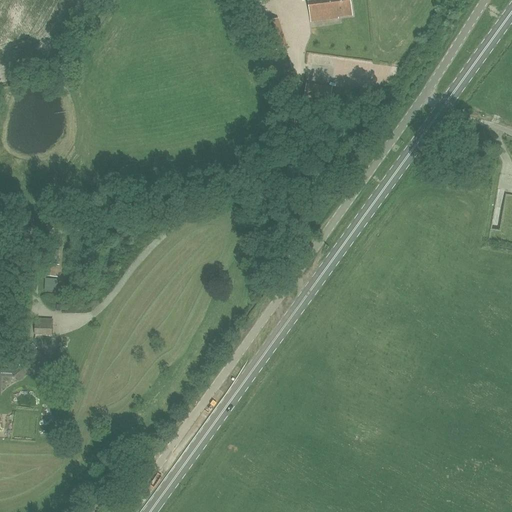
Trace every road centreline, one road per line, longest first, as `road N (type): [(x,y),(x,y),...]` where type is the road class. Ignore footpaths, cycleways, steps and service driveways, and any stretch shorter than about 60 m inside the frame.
road 1 (unclassified): [(124,511),(294,276)]
road 2 (primary): [(150,511),(303,302)]
road 3 (primary): [(303,302),(443,110)]
road 4 (unclassified): [(294,276),(422,96)]
